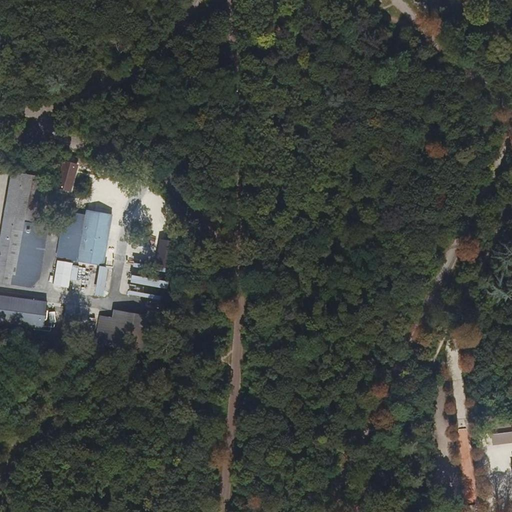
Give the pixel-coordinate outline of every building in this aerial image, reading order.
[(42,56),(55,59),(61,20),(36,16),(34,29),(47,31),(42,56)] [(7,41),(20,44),(23,34),(9,31),(7,41)] [(10,86),(19,87),(20,79),(11,77),(10,86)] [(6,96),(18,97),(19,90),(8,88),(6,96)] [(56,187),(70,191),(78,166),(64,162),(56,187)] [(0,237),(0,282),(33,288),(39,280),(48,227),(33,225),(41,179),(33,175),(11,172),(0,237)] [(57,255),(104,263),(112,212),(86,208),(85,214),(64,211),(57,255)] [(139,225),(146,228),(151,217),(144,214),(139,225)] [(148,233),(155,235),(157,227),(150,225),(148,233)] [(156,266),(173,269),(178,242),(161,239),(156,266)] [(0,322),(41,328),(44,305),(0,299),(0,322)] [(107,342),(146,348),(151,315),(113,309),(107,342)] [(490,419),(491,441),(511,439),(511,429),(511,418),(490,419)]
